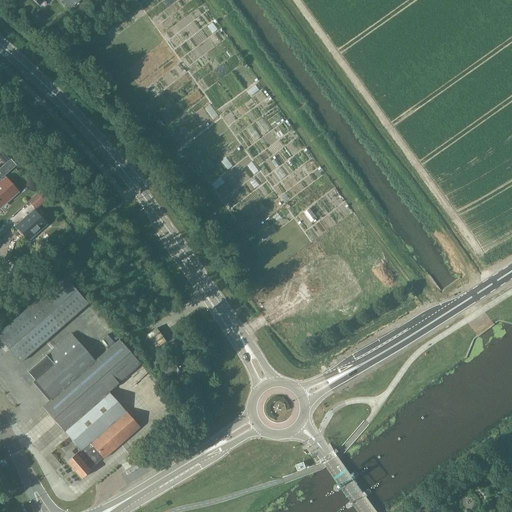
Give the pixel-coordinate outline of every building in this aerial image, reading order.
[(0,169),(5,175),(16,165),(10,159),(0,167),(0,169)] [(222,175),(217,178),(222,187),(227,185),(222,175)] [(0,207),(17,192),(5,178),(0,182),(0,207)] [(39,192),(28,201),(35,209),(45,200),(39,192)] [(306,204),(302,208),(309,216),(314,212),(306,204)] [(36,233),(46,225),(33,210),(15,226),(33,247),(42,239),(36,233)] [(269,239),(275,247),(280,243),(274,236),(269,239)] [(365,271),(342,238),(292,274),(295,278),(296,278),(314,302),(326,293),(329,297),(365,271)] [(0,331),(0,340),(19,363),(87,304),(64,276),(0,331)] [(157,328),(147,335),(157,348),(166,341),(157,328)] [(98,336),(103,343),(110,337),(105,331),(98,336)] [(42,407),(61,427),(137,361),(118,340),(94,361),(71,334),(47,355),(46,355),(28,372),(51,399),(42,407)] [(187,369),(185,367),(179,358),(163,369),(172,382),(177,379),(176,377),(187,369)] [(108,391),(139,363),(140,363),(137,361),(61,427),(80,449),(66,462),(81,479),(90,470),(89,469),(102,457),(103,458),(139,427),(108,391)] [(317,463),(320,460),(316,453),(312,456),(317,463)] [(303,462),(295,465),(297,468),(298,471),(306,468),(305,467),(303,462)] [(355,472),(354,472),(334,485),(334,486),(333,487),(333,488),(334,490),(335,490),(336,491),(337,491),(338,491),(357,477),(358,477),(358,476),(358,475),(358,474),(358,473),(357,472),(356,472),(355,472)] [(367,489),(349,501),(346,504),(345,505),(345,506),(345,507),(346,508),(347,508),(348,509),(349,509),(370,494),(371,493),(371,492),(371,491),(370,490),(370,489),(369,489),(368,489),(367,489)]
